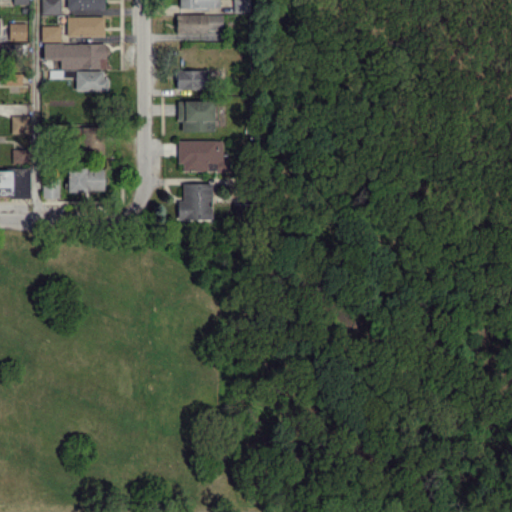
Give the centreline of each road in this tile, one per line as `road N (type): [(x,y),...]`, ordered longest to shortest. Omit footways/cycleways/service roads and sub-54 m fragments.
road 1 (residential): [(144,0),(142,204)]
road 2 (residential): [(142,204),(126,213),(0,214)]
